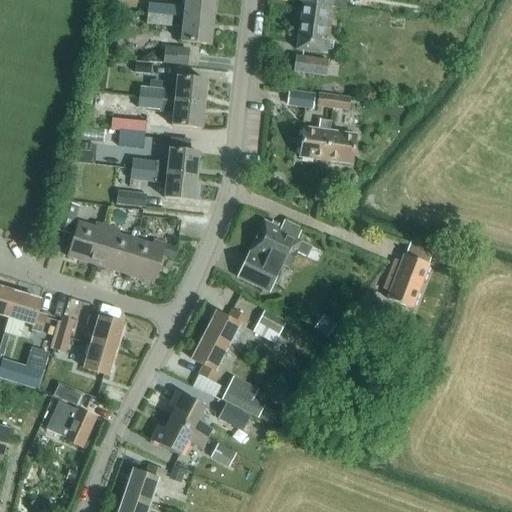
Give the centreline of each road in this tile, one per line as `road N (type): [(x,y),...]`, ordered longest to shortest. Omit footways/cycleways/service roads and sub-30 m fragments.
road 1 (residential): [(176,319),(228,191),(251,0)]
road 2 (residential): [(85,511),(176,319)]
road 3 (residential): [(176,319),(0,265)]
